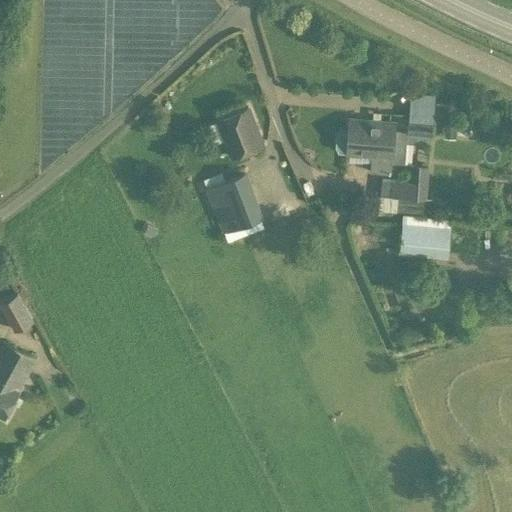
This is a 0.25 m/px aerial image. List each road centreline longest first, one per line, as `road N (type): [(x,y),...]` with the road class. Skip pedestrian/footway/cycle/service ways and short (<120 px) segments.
road 1 (unclassified): [(244,0),(131,114),(0,217)]
road 2 (unclassified): [(511,79),(352,0)]
